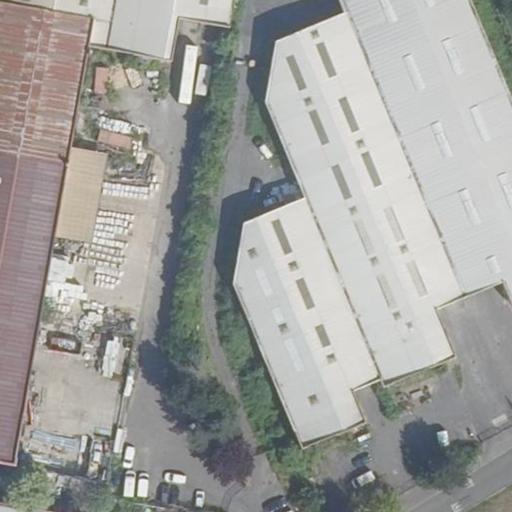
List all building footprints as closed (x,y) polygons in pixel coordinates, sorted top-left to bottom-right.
[(0,0),(0,463),(13,465),(87,47),(137,55),(151,57),(156,58),(157,50),(172,51),(177,21),(191,24),(228,30),(232,0),(0,0)] [(511,299),(511,112),(464,0),(337,0),(343,13),(276,43),(266,105),(303,200),(245,225),(236,288),(300,447),(348,429),(345,420),(359,415),(350,391),(375,381),(378,391),(440,365),(437,357),(449,352),(433,312),(499,283),(506,302),(511,299)] [(170,60),(172,51),(157,50),(156,58),(170,60)] [(151,57),(137,55),(137,58),(140,61),(147,63),(151,60),(151,57)] [(98,131),(96,144),(129,150),(132,136),(98,131)] [(437,357),(440,365),(452,359),(449,352),(437,357)] [(345,420),(348,429),(362,423),(359,415),(345,420)] [(191,511),(192,499),(173,498),(172,511),(191,511)] [(54,511),(0,502),(0,511),(54,511)]
